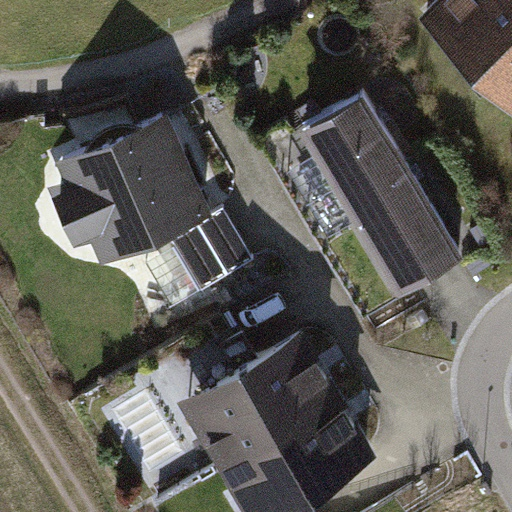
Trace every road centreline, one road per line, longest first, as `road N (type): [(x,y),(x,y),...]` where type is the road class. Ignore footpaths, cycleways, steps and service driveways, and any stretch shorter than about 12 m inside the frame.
road 1 (residential): [(278,0),(169,50),(100,70),(0,83)]
road 2 (residential): [(511,308),(495,322),(472,372),(488,443),(511,483)]
road 3 (residential): [(0,366),(85,511)]
